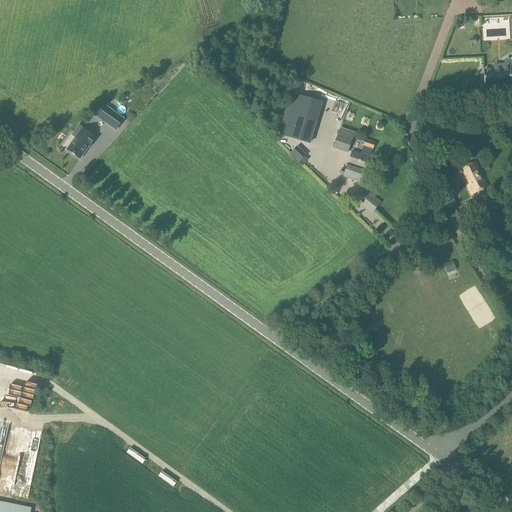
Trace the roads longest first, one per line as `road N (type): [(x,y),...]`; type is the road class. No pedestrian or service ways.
road 1 (tertiary): [(511,509),(0,140)]
road 2 (unknown): [(452,0),(417,103),(414,225),(398,245),(266,332)]
